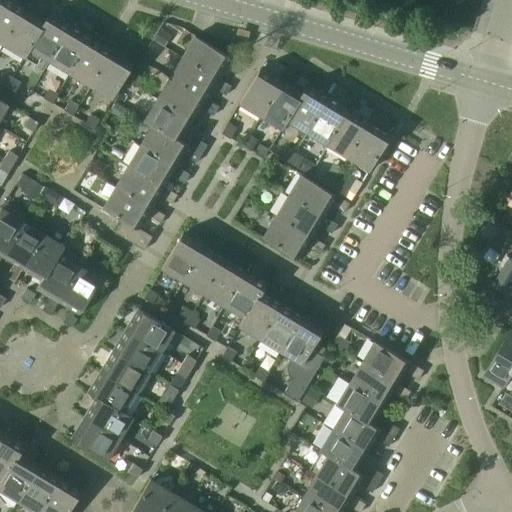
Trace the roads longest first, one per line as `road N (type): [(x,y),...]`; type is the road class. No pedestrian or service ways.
road 1 (unclassified): [(502,496),(464,402),(448,321),(452,223),(485,83)]
road 2 (tertiary): [(485,83),(207,0)]
